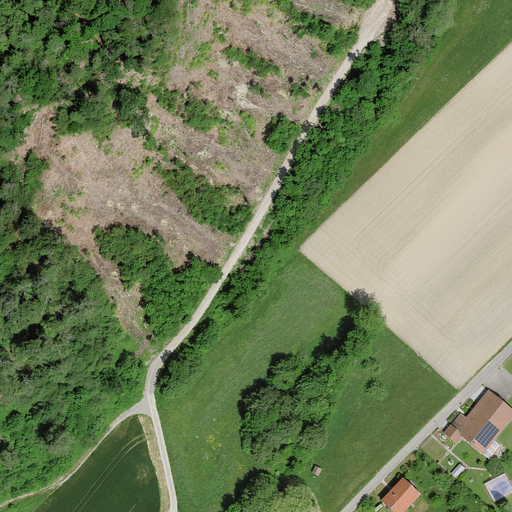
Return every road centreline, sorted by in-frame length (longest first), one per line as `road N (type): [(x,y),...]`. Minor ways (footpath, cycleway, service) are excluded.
road 1 (track): [(174,511),(151,390),(158,366),(240,248),(386,0)]
road 2 (unclassified): [(348,511),(511,349)]
road 3 (track): [(151,390),(59,483),(0,508)]
